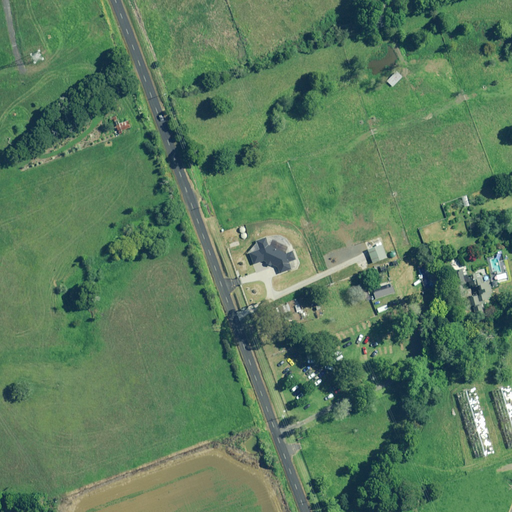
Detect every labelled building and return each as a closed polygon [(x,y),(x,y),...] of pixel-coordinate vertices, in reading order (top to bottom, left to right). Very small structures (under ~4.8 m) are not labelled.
[(116,116),(108,118),(110,124),(118,121),(116,116)] [(120,134),(123,133),(122,130),(131,127),(129,120),(113,127),(114,130),(117,129),(120,134)] [(295,259),(292,249),(283,252),(286,247),(270,239),(267,246),(264,237),(254,241),(257,249),(247,252),(252,265),(259,262),(262,260),(265,262),(263,263),(270,266),(270,264),(275,266),(278,273),(290,269),(287,262),(295,259)] [(363,242),(370,262),(386,257),(379,237),(363,242)] [(476,294),(468,296),(471,306),(474,306),(477,315),(482,314),(479,303),(483,302),(482,300),(488,298),(487,297),(490,296),(490,293),(491,293),(487,280),(482,282),(479,273),(475,274),(474,272),(469,273),(470,276),(467,277),(466,271),(461,273),(459,267),(454,268),(455,270),(453,271),(456,283),(464,281),(466,287),(469,286),(469,287),(474,286),(476,294)] [(287,303),(275,307),(278,315),(289,311),(287,303)] [(468,372),(461,375),(465,382),(471,379),(468,372)] [(511,393),(509,385),(489,391),(507,448),(511,446),(511,393)] [(472,387),(454,393),(475,458),(494,452),(472,387)]
